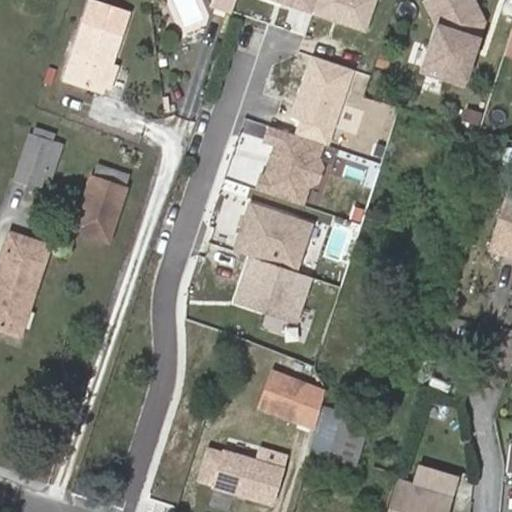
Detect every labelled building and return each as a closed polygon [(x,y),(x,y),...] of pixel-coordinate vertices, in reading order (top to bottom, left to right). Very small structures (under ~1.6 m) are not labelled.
[(104,88),(112,66),(112,64),(122,35),(130,12),(96,0),(93,0),(86,23),(65,82),(102,95),(104,88)] [(213,0),(210,9),(229,16),(234,0),(213,0)] [(376,0),(275,0),(367,30),(376,0)] [(467,51),(479,14),(472,0),(429,0),(426,2),(437,24),(422,71),(462,84),(472,53),(467,51)] [(472,53),(482,20),(479,14),(467,51),(472,53)] [(511,55),(511,26),(503,53),(511,55)] [(243,91),(271,100),(287,54),(259,44),(243,91)] [(119,68),(112,66),(104,88),(111,91),(119,68)] [(477,124),(480,113),(466,109),(462,119),(477,124)] [(338,149),(270,128),(267,138),(273,140),(257,189),(301,203),(306,187),(331,172),(338,149)] [(29,134),(15,177),(40,187),(45,172),(55,143),(29,134)] [(55,143),(45,172),(54,174),(64,146),(55,143)] [(104,160),(99,175),(127,185),(132,171),(104,160)] [(127,185),(99,175),(93,173),(75,225),(109,236),(127,185)] [(511,187),(506,185),(486,247),(511,254),(511,187)] [(316,225),(252,202),(234,251),(250,257),(234,303),(299,326),(316,278),(299,272),(316,225)] [(48,245),(9,232),(0,261),(0,328),(21,336),(48,245)] [(328,457),(342,412),(324,406),(310,451),(328,457)] [(355,465),(369,420),(342,412),(328,457),(355,465)] [(286,454),(229,437),(226,449),(221,465),(215,484),(215,487),(272,503),(286,454)] [(221,465),(226,449),(210,445),(200,480),(215,484),(221,465)] [(415,486),(401,482),(391,511),(445,511),(451,497),(424,489),(430,470),(421,468),(415,486)] [(456,478),(430,470),(424,489),(451,497),(456,478)]
